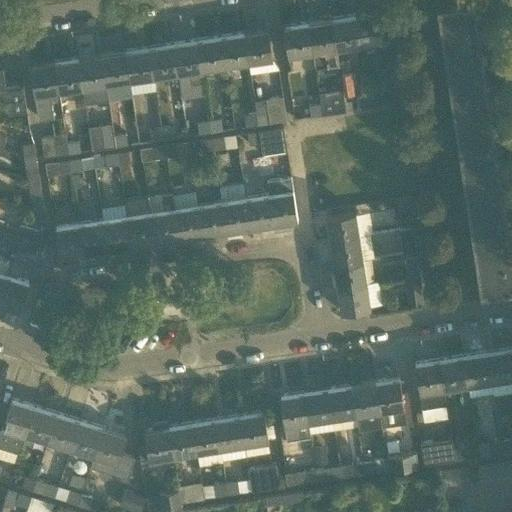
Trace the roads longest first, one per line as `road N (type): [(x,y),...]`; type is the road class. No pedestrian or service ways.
road 1 (residential): [(27,352),(48,297),(65,278),(278,248),(309,262),(318,346)]
road 2 (residential): [(27,352),(131,365),(318,346)]
road 3 (residential): [(318,346),(511,314)]
road 4 (residential): [(0,20),(122,0)]
